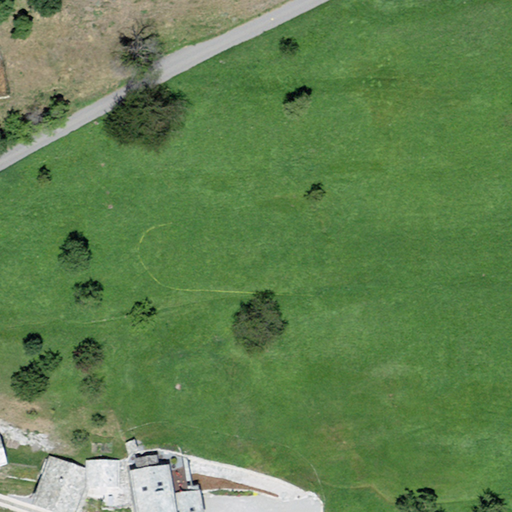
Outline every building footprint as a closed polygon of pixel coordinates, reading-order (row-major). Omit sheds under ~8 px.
[(0,462),(8,461),(2,433),(0,433),(0,462)] [(52,461),(42,505),(71,511),(84,511),(94,470),(52,461)] [(98,487),(126,485),(125,466),(96,468),(98,487)] [(188,511),(177,466),(140,475),(149,511),(188,511)] [(211,511),(206,491),(193,495),(197,511),(211,511)]
